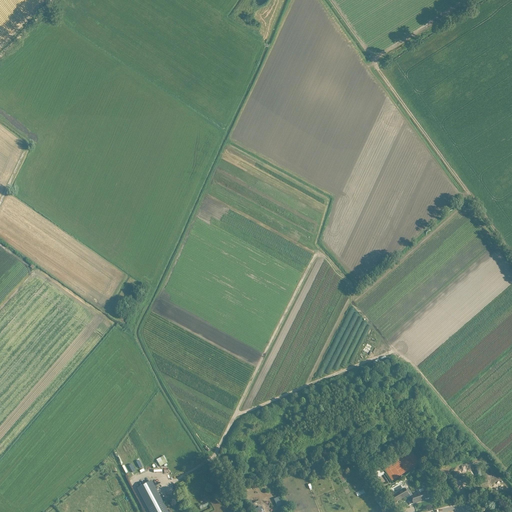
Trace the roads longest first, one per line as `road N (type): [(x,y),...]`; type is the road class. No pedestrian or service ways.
road 1 (unknown): [(237,414),(314,252)]
road 2 (unknown): [(237,414),(393,351)]
road 3 (unknown): [(237,414),(209,462),(139,482),(146,511)]
